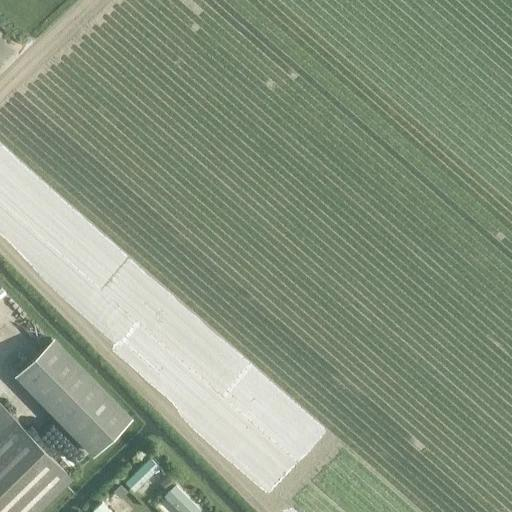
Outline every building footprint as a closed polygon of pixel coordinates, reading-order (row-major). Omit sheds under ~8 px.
[(13,374),(92,455),(133,416),(53,335),(13,374)] [(0,511),(36,511),(72,477),(0,402),(0,511)] [(159,466),(149,456),(125,481),(134,491),(159,466)] [(173,480),(167,474),(160,481),(166,487),(173,480)] [(197,511),(201,509),(175,482),(163,494),(181,511),(197,511)] [(128,490),(120,483),(113,490),(120,497),(128,490)] [(112,511),(102,500),(92,508),(95,511),(112,511)]
